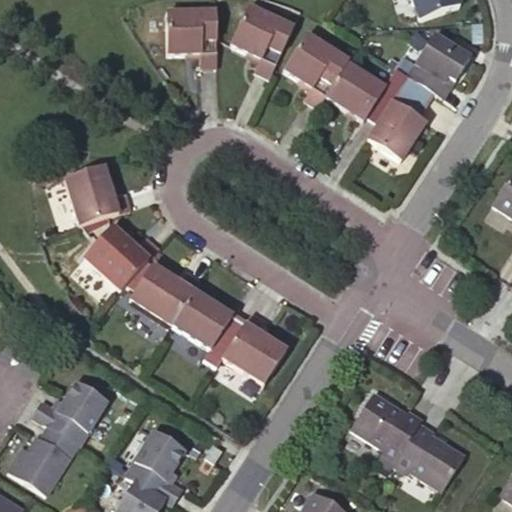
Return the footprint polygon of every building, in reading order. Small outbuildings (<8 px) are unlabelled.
[(405,0),(416,29),(455,15),(449,0),(405,0)] [(255,76),(269,83),(295,32),(250,10),(231,48),(261,63),(255,76)] [(218,70),(217,13),(168,13),(168,55),(200,56),(201,70),(218,70)] [(326,103),(348,69),(350,66),(309,39),(284,75),(312,93),(304,105),(318,114),(326,103)] [(447,86),(455,91),(470,68),(434,45),(410,84),(436,101),(437,102),(447,86)] [(379,129),(410,84),(396,75),(385,93),(348,69),(326,103),(364,127),(368,122),(379,129)] [(421,124),(436,101),(410,84),(379,129),(369,145),(403,167),(423,135),(416,131),(421,124)] [(437,102),(445,107),(455,91),(447,86),(437,102)] [(427,129),(421,124),(416,131),(423,135),(427,129)] [(64,186),(80,234),(134,217),(128,200),(116,204),(105,173),(64,186)] [(511,182),(492,213),(511,225),(511,182)] [(125,298),(162,257),(149,246),(142,253),(115,232),(87,265),(125,298)] [(197,300),(204,289),(190,280),(182,291),(154,273),(131,309),(173,337),(197,300)] [(197,300),(173,337),(208,359),(201,370),(215,378),(221,368),(245,331),(216,313),(197,300)] [(245,331),(247,327),(218,309),(216,313),(245,331)] [(267,329),(252,320),(247,327),(245,331),(221,368),(261,394),(283,358),(259,342),(267,329)] [(34,464),(19,488),(56,511),(61,511),(85,475),(81,474),(118,414),(85,394),(66,424),(50,413),(40,430),(56,440),(39,467),(34,464)] [(419,431),(422,426),(409,418),(407,422),(374,400),(352,434),(385,456),(383,459),(396,467),(419,431)] [(396,467),(393,471),(407,480),(410,476),(442,498),(465,465),(431,444),(433,441),(419,431),(396,467)] [(192,511),(196,506),(184,498),(180,495),(185,487),(198,465),(165,444),(137,490),(146,496),(135,511),(192,511)] [(212,450),(206,460),(218,467),(224,459),(212,450)] [(511,476),(501,494),(511,501),(511,476)] [(180,495),(184,498),(190,489),(185,487),(180,495)] [(334,511),(317,501),(310,511),(334,511)] [(13,511),(0,503),(0,511),(13,511)]
